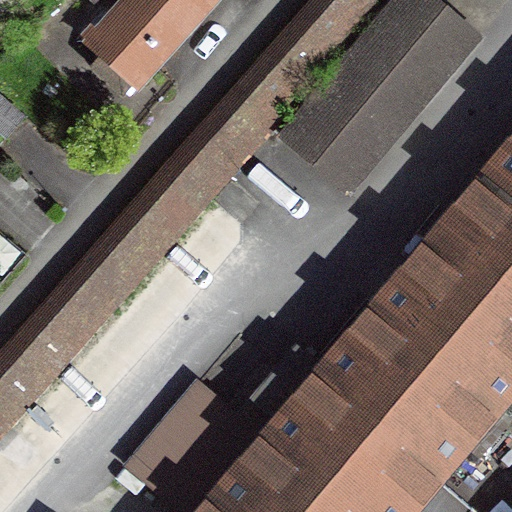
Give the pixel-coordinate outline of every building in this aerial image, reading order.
[(315,0),(0,356),(0,437),(269,134),(385,0),(315,0)] [(213,0),(120,0),(82,45),(136,90),(213,0)] [(470,42),(421,0),(385,0),(269,134),(338,194),(470,42)] [(0,111),(0,142),(3,145),(19,126),(0,111)] [(403,511),(491,411),(511,385),(511,122),(464,179),(334,330),(212,473),(178,511),(403,511)]
